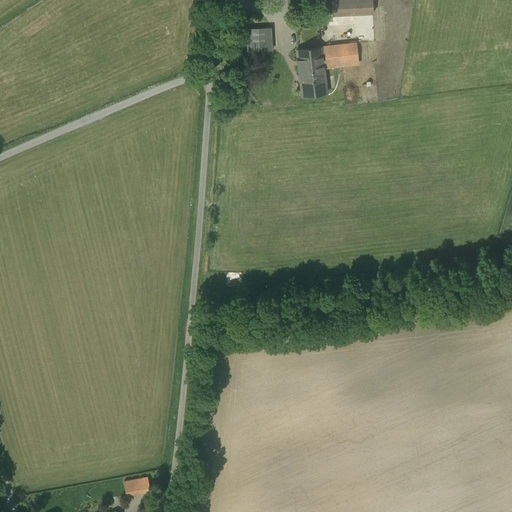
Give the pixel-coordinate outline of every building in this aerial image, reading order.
[(331,0),(332,2),(332,15),(373,13),(371,0),(331,0)] [(270,28),(246,29),(248,51),(272,49),(270,28)] [(355,43),(322,47),(324,68),(343,65),(358,63),(355,43)] [(322,47),(297,50),(302,96),(327,93),(324,68),(322,47)] [(148,477),(124,481),(126,495),(150,491),(148,477)]
